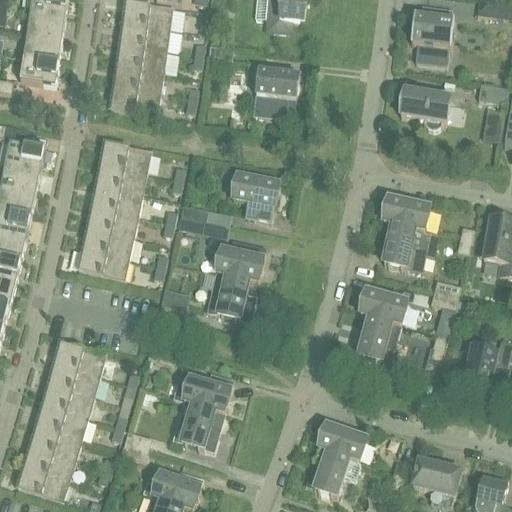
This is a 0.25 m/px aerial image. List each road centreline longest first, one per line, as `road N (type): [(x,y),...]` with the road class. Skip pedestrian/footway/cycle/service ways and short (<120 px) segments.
road 1 (residential): [(41,302),(93,0)]
road 2 (residential): [(303,399),(362,174)]
road 3 (residential): [(511,456),(303,399)]
road 4 (residential): [(362,174),(387,0)]
road 5 (residential): [(511,202),(362,174)]
road 6 (residential): [(259,511),(303,399)]
